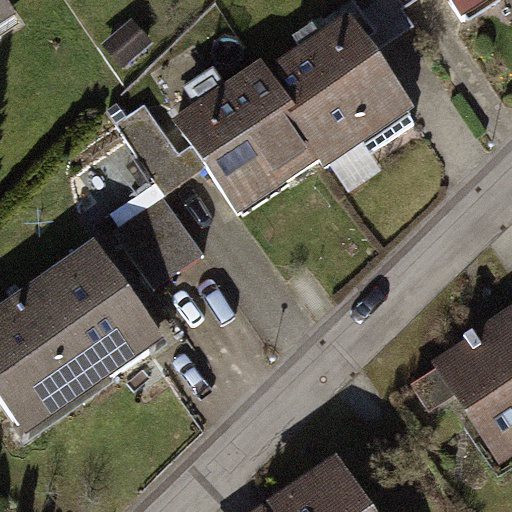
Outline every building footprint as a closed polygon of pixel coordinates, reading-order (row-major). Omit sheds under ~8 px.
[(0,0),(0,46),(42,17),(30,0),(0,0)] [(511,0),(464,0),(482,28),(511,8),(511,0)] [(369,6),(192,125),(260,225),(437,106),(369,6)] [(109,239),(0,317),(0,374),(49,443),(185,345),(109,239)] [(511,326),(454,364),(511,452),(511,326)] [(397,511),(358,451),(262,511),(397,511)]
